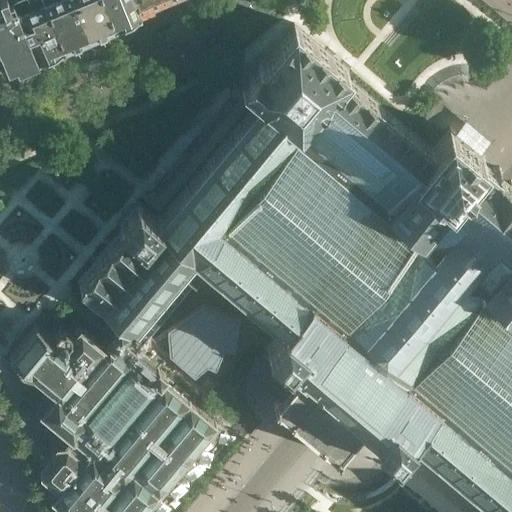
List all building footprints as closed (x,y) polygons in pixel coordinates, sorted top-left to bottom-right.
[(37,54),(12,0),(2,0),(0,1),(0,44),(7,61),(7,62),(7,63),(16,59),(18,63),(37,54)] [(63,44),(44,0),(12,0),(37,54),(37,55),(63,44)] [(89,33),(74,0),(44,0),(63,44),(89,33)] [(114,22),(104,0),(74,0),(89,33),(114,22)] [(140,10),(135,0),(104,0),(114,22),(140,10)] [(155,0),(135,0),(140,10),(142,10),(141,9),(150,5),(152,4),(151,2),(155,0)] [(36,324),(9,355),(31,373),(55,393),(54,394),(33,387),(33,388),(32,388),(32,387),(31,387),(30,387),(29,388),(28,388),(27,388),(27,389),(26,389),(26,390),(25,390),(25,391),(24,392),(24,393),(24,394),(24,395),(24,396),(24,397),(24,398),(25,399),(25,400),(26,400),(26,401),(27,401),(28,401),(28,402),(29,402),(30,402),(31,402),(32,402),(33,402),(34,402),(34,401),(35,401),(36,401),(36,400),(37,400),(37,399),(38,398),(43,407),(40,410),(72,436),(73,437),(92,415),(88,412),(132,359),(129,356),(135,349),(141,354),(165,351),(194,374),(206,364),(215,367),(224,347),(234,348),(239,316),(202,302),(153,339),(149,336),(145,333),(190,279),(194,283),(195,283),(195,282),(196,282),(196,281),(207,267),(214,273),(219,278),(281,329),(266,346),(267,347),(287,364),(288,363),(300,372),(278,399),(277,398),(277,399),(276,398),(272,404),(277,409),(278,408),(278,409),(279,409),(287,416),(287,417),(287,418),(287,419),(288,419),(288,420),(289,421),(290,421),(291,421),(292,421),(293,421),(293,422),(293,423),(294,423),(295,422),(316,440),(315,440),(316,441),(317,441),(318,442),(317,442),(318,443),(318,444),(318,445),(319,446),(320,446),(321,446),(322,446),(323,446),(332,453),(332,454),(338,459),(342,453),(342,452),(364,426),(376,436),(374,437),(395,454),(410,437),(414,441),(496,510),(497,511),(496,511),(511,511),(511,182),(511,181),(511,180),(510,180),(510,181),(510,182),(500,175),(501,174),(502,174),(502,173),(502,172),(501,172),(501,173),(500,172),(501,171),(501,168),(499,167),(497,167),(496,168),(495,168),(493,167),(493,168),(484,161),(483,160),(482,159),(484,157),(470,146),(463,140),(449,128),(446,132),(433,148),(431,147),(416,135),(346,75),(346,74),(349,70),(294,23),(263,60),(261,60),(258,58),(253,64),(244,75),(238,81),(258,98),(258,99),(196,174),(188,184),(159,218),(158,218),(138,201),(133,207),(123,218),(118,224),(121,227),(121,229),(77,281),(125,322),(121,327),(118,324),(102,344),(80,325),(73,333),(61,324),(51,336),(36,324)] [(57,446),(56,447),(42,464),(41,465),(41,467),(42,473),(41,473),(42,475),(43,475),(55,485),(55,486),(56,486),(60,489),(53,496),(51,498),(53,500),(54,499),(68,511),(67,511),(141,511),(215,424),(215,425),(217,423),(162,377),(165,374),(154,365),(141,354),(135,349),(129,356),(132,359),(88,412),(92,415),(73,437),(72,436),(65,445),(58,445),(57,446)]
